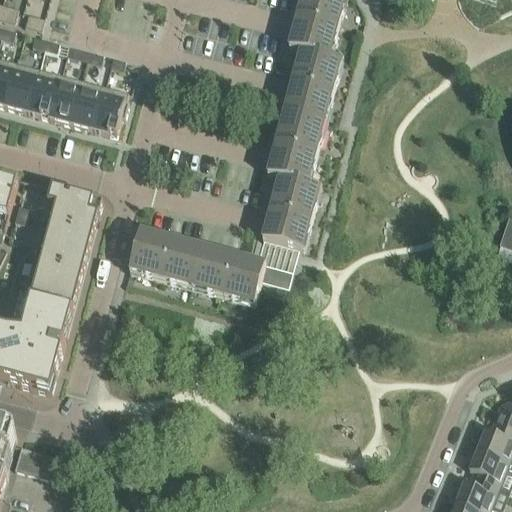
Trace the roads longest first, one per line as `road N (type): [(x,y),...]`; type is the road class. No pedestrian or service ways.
road 1 (residential): [(66,428),(130,190)]
road 2 (residential): [(130,190),(182,0)]
road 3 (residential): [(404,511),(467,381),(511,361)]
road 4 (residential): [(0,155),(130,190)]
